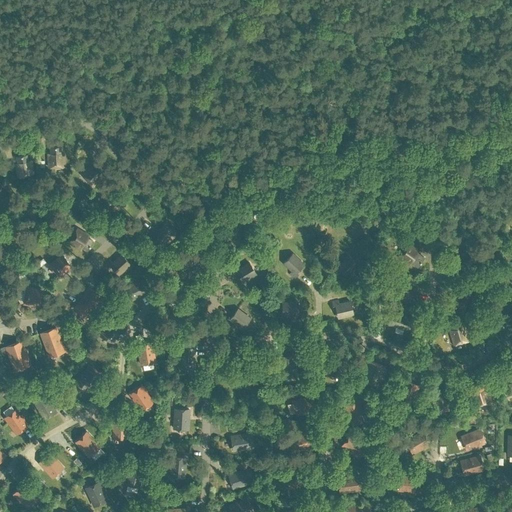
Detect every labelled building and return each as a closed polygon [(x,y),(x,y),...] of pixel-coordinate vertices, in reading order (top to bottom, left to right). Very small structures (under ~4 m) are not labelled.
[(62,153),(61,145),(50,145),(50,158),(48,158),(49,167),(64,166),(64,153),(62,153)] [(29,161),(27,152),(16,155),(19,168),(17,168),(19,177),(34,174),(31,160),(29,161)] [(102,175),(108,170),(100,161),(90,170),(89,169),(82,175),(93,186),(103,177),(102,175)] [(127,205),(125,194),(113,196),(112,194),(103,195),(106,211),(119,208),(119,206),(127,205)] [(169,237),(173,232),(164,225),(157,233),(156,232),(150,239),(162,249),(171,238),(169,237)] [(89,252),(95,242),(84,235),(85,233),(77,229),(69,242),(80,249),(82,247),(89,252)] [(418,267),(424,257),(413,250),(414,248),(407,243),(398,256),(409,264),(411,262),(418,267)] [(181,270),(199,261),(193,248),(175,257),(181,270)] [(477,263),(468,249),(458,256),(456,253),(451,257),(454,261),(456,260),(463,269),(471,263),(473,266),(477,263)] [(294,277),(298,274),(296,272),(304,264),(293,253),(284,263),(292,271),(290,273),(294,277)] [(133,267),(122,254),(113,262),(111,260),(106,264),(109,268),(111,266),(119,274),(126,268),(128,270),(133,267)] [(60,277),(72,267),(63,255),(51,264),(60,277)] [(358,265),(349,256),(341,264),(339,262),(334,266),(337,270),(339,268),(347,276),(358,265)] [(256,274),(249,263),(239,269),(238,266),(232,269),(235,273),(237,272),(243,282),(256,274)] [(93,276),(97,281),(101,278),(96,273),(93,276)] [(132,299),(150,291),(144,278),(126,287),(132,299)] [(412,301),(413,296),(411,295),(413,284),(398,281),(395,294),(406,296),(406,299),(412,301)] [(90,287),(75,308),(88,317),(103,297),(90,287)] [(39,306),(42,291),(27,288),(24,303),(39,306)] [(104,288),(99,294),(103,297),(107,291),(104,288)] [(474,306),(469,291),(458,295),(457,292),(451,294),(452,298),(455,298),(459,308),(468,305),(469,308),(474,306)] [(339,304),(338,301),(332,302),(333,307),(336,307),(338,317),(353,314),(350,301),(339,304)] [(298,314),(298,302),(282,302),(283,315),(294,315),(294,319),(301,319),(301,314),(298,314)] [(511,303),(506,307),(505,304),(500,306),(507,321),(511,318),(511,303)] [(178,329),(195,319),(188,307),(171,317),(178,329)] [(250,318),(238,309),(231,318),(229,316),(226,320),(231,324),(233,322),(242,329),(250,318)] [(409,331),(413,317),(391,311),(388,324),(409,331)] [(113,342),(122,324),(110,318),(100,336),(113,342)] [(452,344),(467,340),(463,327),(461,328),(460,322),(449,325),(451,335),(450,336),(452,344)] [(39,332),(48,357),(66,350),(56,326),(39,332)] [(6,346),(14,369),(29,364),(21,340),(6,346)] [(153,362),(155,362),(152,342),(138,345),(141,364),(143,364),(153,362)] [(194,368),(194,348),(180,348),(180,368),(194,368)] [(342,378),(349,358),(334,353),(328,373),(342,378)] [(282,376),(295,376),(294,356),(280,356),(282,376)] [(377,385),(384,366),(371,361),(364,380),(377,385)] [(85,391),(99,377),(89,367),(75,382),(85,391)] [(237,388),(255,380),(250,368),(232,375),(237,388)] [(410,404),(419,385),(406,380),(398,398),(410,404)] [(485,390),(482,382),(471,385),(475,398),(473,399),(476,408),(491,403),(487,389),(485,390)] [(141,410),(153,402),(142,386),(130,394),(141,410)] [(448,410),(449,390),(435,389),(434,409),(448,410)] [(44,418),(56,412),(47,394),(34,401),(44,418)] [(296,415),(316,409),(312,396),(293,401),(296,415)] [(352,424),(365,419),(358,400),(345,406),(352,424)] [(188,429),(189,409),(175,408),(174,428),(188,429)] [(17,434),(28,425),(16,409),(5,417),(17,434)] [(127,438),(128,418),(114,418),(113,438),(127,438)] [(466,449),(485,442),(480,429),(461,436),(466,449)] [(292,452),(312,447),(308,431),(288,436),(292,452)] [(413,453),(430,443),(423,431),(406,441),(413,453)] [(90,456),(100,446),(86,432),(76,442),(90,456)] [(233,450),(253,447),(251,433),(231,436),(233,450)] [(358,457),(367,446),(351,434),(342,445),(358,457)] [(53,477),(63,468),(50,453),(39,462),(53,477)] [(184,477),(186,457),(172,456),(170,476),(184,477)] [(464,475),(483,469),(480,456),(460,461),(464,475)] [(140,487),(144,467),(130,464),(126,484),(140,487)] [(233,488),(255,481),(249,465),(227,473),(233,488)] [(289,489),(310,483),(305,467),(285,473),(289,489)] [(340,492),(360,489),(358,476),(338,478),(340,492)] [(418,492),(420,478),(400,476),(398,490),(418,492)] [(94,506),(107,500),(99,482),(86,487),(94,506)] [(28,507),(38,497),(24,484),(14,494),(28,507)] [(230,511),(249,511),(252,511),(246,498),(228,507),(230,511)] [(476,511),(491,511),(494,502),(481,498),(476,511)]
